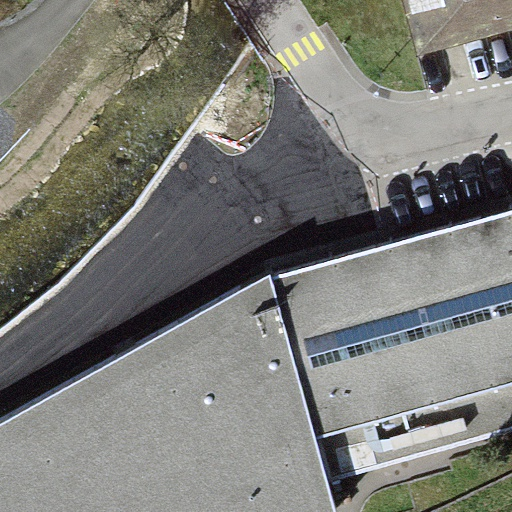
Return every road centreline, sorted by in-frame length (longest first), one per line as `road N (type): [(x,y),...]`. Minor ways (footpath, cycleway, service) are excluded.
road 1 (residential): [(0,372),(168,231),(353,128)]
road 2 (residential): [(511,117),(384,146),(353,128)]
road 3 (residential): [(353,128),(269,0)]
